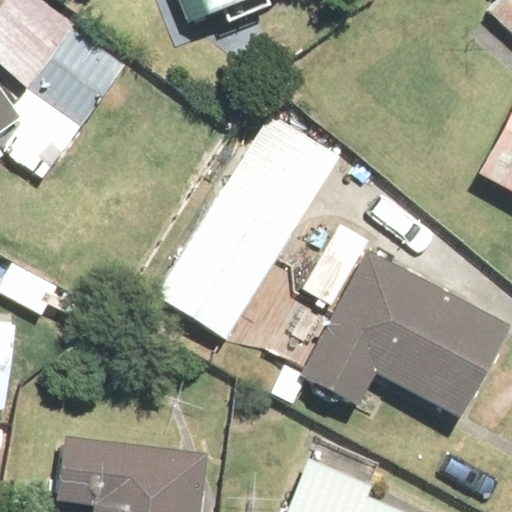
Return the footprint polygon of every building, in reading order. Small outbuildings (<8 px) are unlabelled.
[(173,0),(185,28),(253,0),(173,0)] [(511,0),(486,0),(479,7),(511,41),(511,0)] [(0,134),(18,122),(0,96),(0,134)] [(511,110),(477,177),(511,195),(511,110)] [(335,156),(262,111),(149,295),(222,340),(335,156)] [(510,329),(364,253),(296,384),(353,413),(371,380),(460,425),(510,329)] [(7,265),(0,277),(0,297),(36,318),(42,306),(85,331),(94,315),(7,265)] [(13,325),(0,324),(0,409),(6,410),(13,325)] [(196,511),(202,458),(61,444),(55,504),(91,507),(90,511),(196,511)] [(310,460),(285,511),(393,511),(365,499),(370,488),(310,460)]
